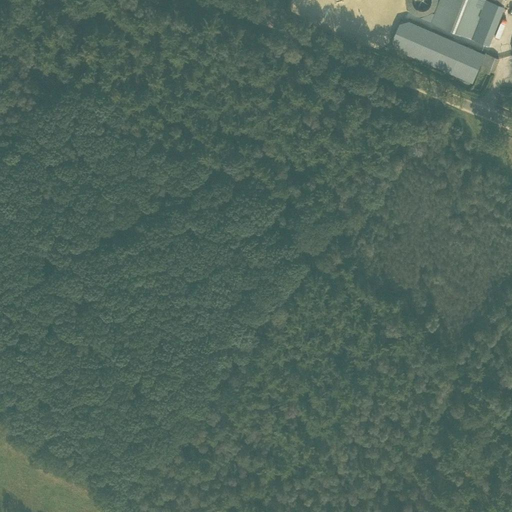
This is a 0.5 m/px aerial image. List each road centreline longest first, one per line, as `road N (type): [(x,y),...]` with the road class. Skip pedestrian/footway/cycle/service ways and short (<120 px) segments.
road 1 (track): [(0,287),(216,168),(262,177),(338,227)]
road 2 (track): [(130,509),(338,227)]
road 3 (tertiary): [(511,123),(225,0)]
road 4 (track): [(338,227),(441,92)]
road 5 (track): [(134,511),(0,419)]
